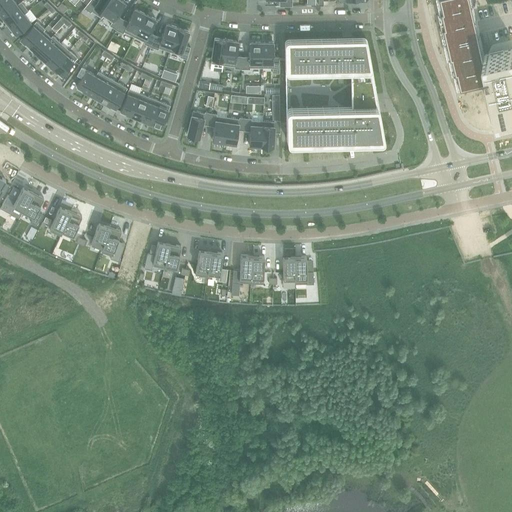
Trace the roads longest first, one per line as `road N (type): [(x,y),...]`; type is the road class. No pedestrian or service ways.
road 1 (primary): [(0,122),(97,178),(202,207),(344,209),(455,185)]
road 2 (primary): [(439,169),(323,191),(193,183),(97,154),(0,96)]
road 3 (residential): [(144,216),(261,235),(367,227),(463,207)]
road 4 (residential): [(168,151),(279,169),(393,156)]
road 5 (residential): [(144,216),(115,305),(125,362),(81,408)]
road 6 (residential): [(0,42),(73,109),(168,151)]
road 7 (residential): [(387,17),(393,56),(439,169)]
road 8 (residential): [(0,148),(144,216)]
road 9 (residential): [(458,165),(409,15)]
road 10 (residential): [(206,14),(168,151)]
road 11 (residential): [(252,19),(387,17)]
